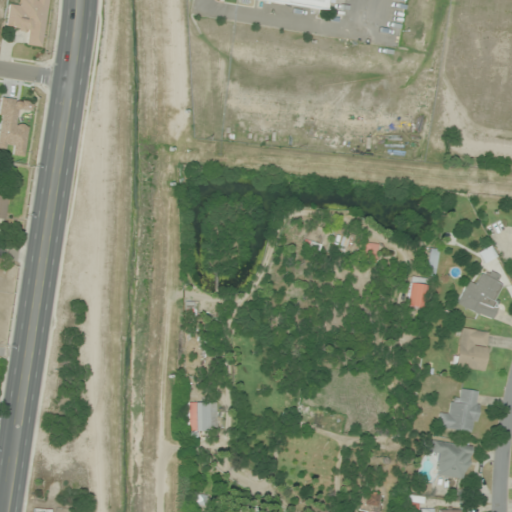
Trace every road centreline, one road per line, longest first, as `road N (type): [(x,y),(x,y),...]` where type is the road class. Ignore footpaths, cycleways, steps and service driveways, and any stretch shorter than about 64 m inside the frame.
road 1 (tertiary): [(3,511),(78,0)]
road 2 (residential): [(500,511),(511,386)]
